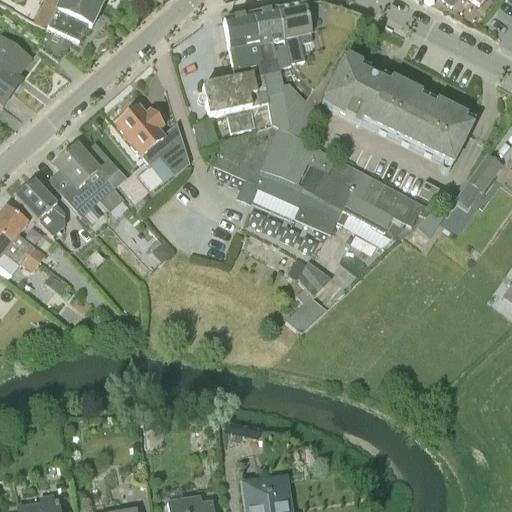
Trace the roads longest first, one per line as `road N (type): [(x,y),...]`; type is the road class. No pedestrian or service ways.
road 1 (residential): [(0,173),(192,0)]
road 2 (residential): [(511,73),(369,0)]
